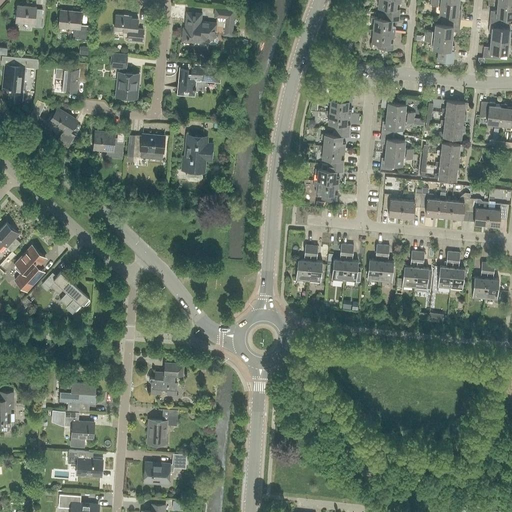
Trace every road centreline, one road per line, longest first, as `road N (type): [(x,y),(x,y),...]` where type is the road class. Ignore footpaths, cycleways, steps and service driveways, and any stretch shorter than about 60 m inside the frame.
road 1 (tertiary): [(264,316),(277,150),(302,51)]
road 2 (residential): [(116,511),(128,276)]
road 3 (tertiary): [(147,255),(0,118)]
road 4 (residential): [(86,106),(159,112),(167,0)]
road 5 (residential): [(360,226),(372,71)]
road 6 (residential): [(128,276),(17,177)]
road 7 (residential): [(505,245),(360,226)]
road 8 (tertiary): [(251,511),(261,374)]
road 9 (tertiary): [(233,342),(215,336),(147,255)]
